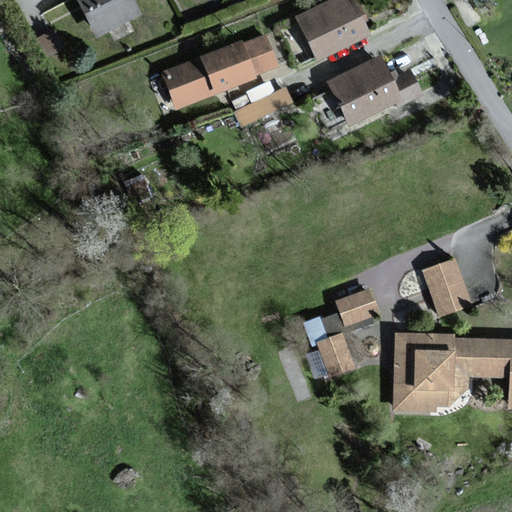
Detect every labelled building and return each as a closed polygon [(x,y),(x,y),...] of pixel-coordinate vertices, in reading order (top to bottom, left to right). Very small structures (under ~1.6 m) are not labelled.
[(128,0),(72,0),(94,39),(137,15),(128,0)] [(367,36),(349,0),(333,0),(293,19),(314,62),(367,36)] [(276,70),(263,38),(241,46),(239,42),(160,73),(175,110),(276,70)] [(388,83),(377,59),(325,85),(348,132),(419,98),(408,73),(388,83)] [(237,117),(291,105),(286,81),(243,91),(246,101),(234,104),(237,117)] [(466,305),(451,262),(423,272),(438,315),(466,305)] [(366,292),(336,303),(344,325),(373,314),(366,292)] [(337,308),(304,317),(309,335),(342,326),(337,308)] [(336,338),(317,344),(328,375),(347,369),(336,338)] [(444,405),(465,387),(465,376),(510,377),(510,409),(511,409),(511,343),(449,343),(449,338),(395,338),(395,411),(432,411),(432,405),(444,405)]
